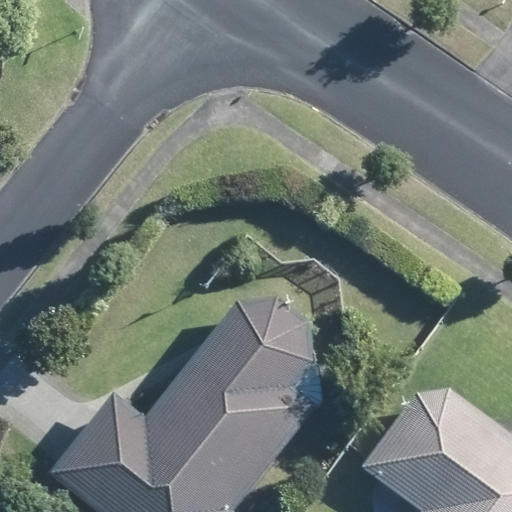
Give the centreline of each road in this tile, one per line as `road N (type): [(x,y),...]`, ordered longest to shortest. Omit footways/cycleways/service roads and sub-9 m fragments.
road 1 (residential): [(0,249),(198,0)]
road 2 (residential): [(511,147),(280,0)]
